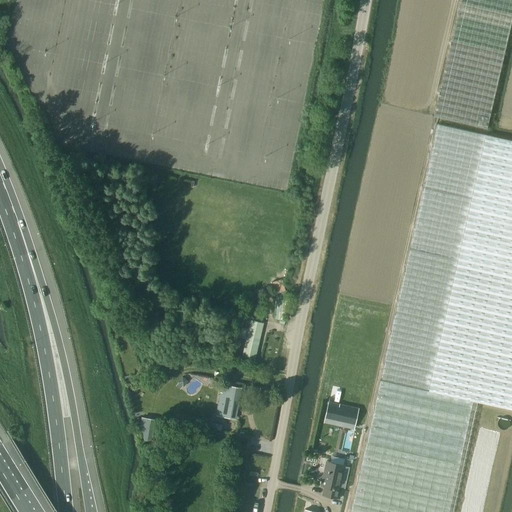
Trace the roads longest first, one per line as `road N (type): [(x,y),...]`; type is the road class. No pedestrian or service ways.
road 1 (unclassified): [(264,511),(366,0)]
road 2 (motorway): [(89,511),(64,367),(19,238)]
road 3 (motorway): [(65,511),(48,373),(19,238)]
